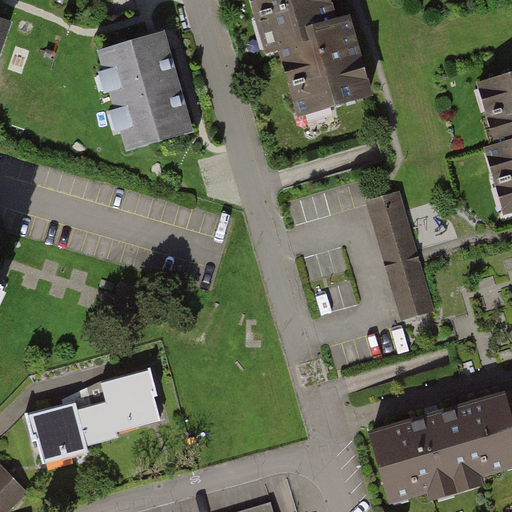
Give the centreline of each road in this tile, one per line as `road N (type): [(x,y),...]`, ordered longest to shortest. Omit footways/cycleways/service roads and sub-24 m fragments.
road 1 (residential): [(196,0),(297,340)]
road 2 (residential): [(107,511),(325,453)]
road 3 (unknown): [(325,453),(387,408),(508,376)]
